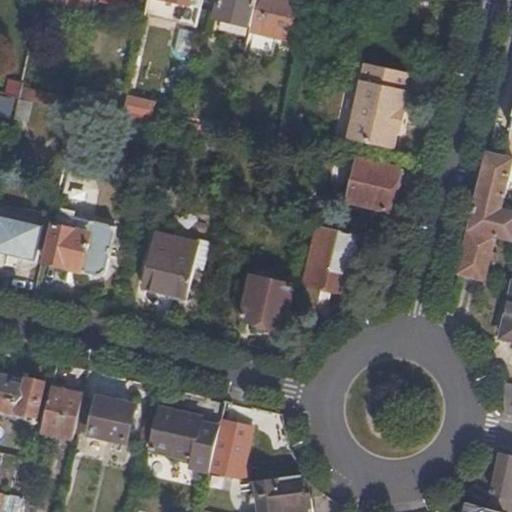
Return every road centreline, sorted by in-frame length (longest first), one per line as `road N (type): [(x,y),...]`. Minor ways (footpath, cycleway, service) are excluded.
road 1 (residential): [(412,340),(491,0)]
road 2 (residential): [(0,320),(323,395)]
road 3 (residential): [(376,482),(424,478),(459,446),(467,423)]
